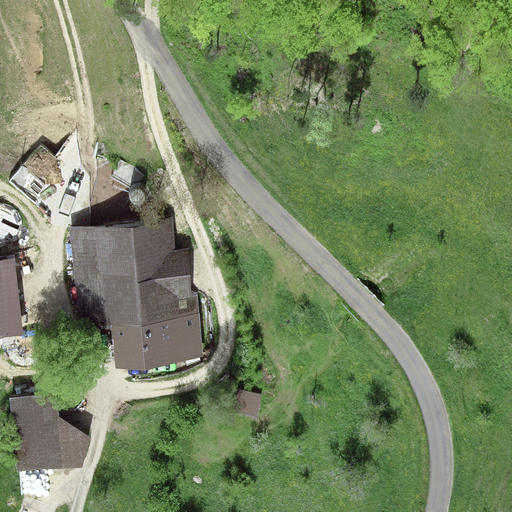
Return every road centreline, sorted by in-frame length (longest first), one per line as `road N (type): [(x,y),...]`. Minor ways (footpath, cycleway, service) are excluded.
road 1 (track): [(60,0),(92,108),(92,164),(54,224),(62,329),(109,391),(185,384),(210,374),(222,354),(221,279),(147,83),(154,0)]
road 2 (tertiary): [(436,511),(442,432),(409,357),(233,173),(124,0)]
